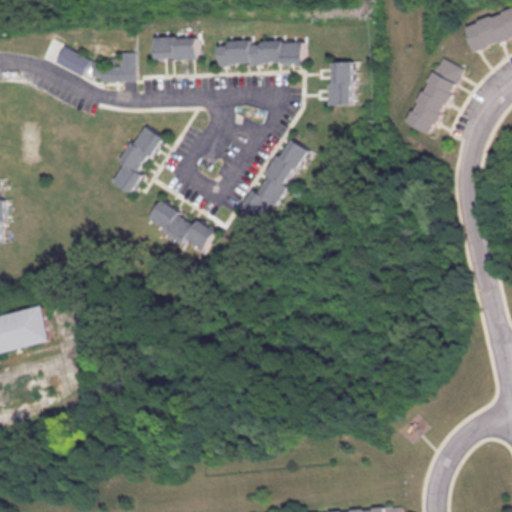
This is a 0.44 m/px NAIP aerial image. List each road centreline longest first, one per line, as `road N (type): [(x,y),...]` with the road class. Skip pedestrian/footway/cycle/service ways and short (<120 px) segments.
road 1 (residential): [(511,390),(474,188),(484,129),(511,92)]
road 2 (residential): [(283,94),(235,95),(187,170),(222,192),(283,94)]
road 3 (residential): [(235,95),(116,98),(57,69),(0,58)]
road 4 (residential): [(511,412),(463,441),(435,511)]
